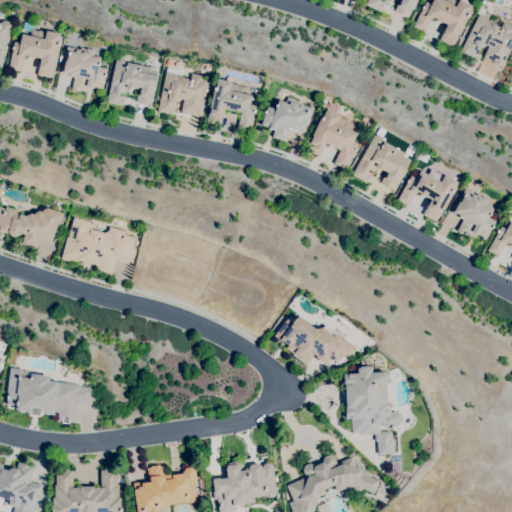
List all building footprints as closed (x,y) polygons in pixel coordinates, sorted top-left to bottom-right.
[(416,0),(408,17),(394,11),(398,2),(399,3),(400,0),(386,0),(386,1),(384,0),(379,0),(379,1),(384,4),(380,12),(365,5),(367,0),(416,0)] [(453,46),(451,45),(450,46),(440,41),(439,40),(442,34),(447,25),(443,23),(443,24),(435,20),(436,19),(432,17),(424,32),(413,26),(420,13),(422,8),(420,8),(422,5),(423,6),(425,1),(431,4),(433,0),(461,0),(472,5),(471,8),(472,8),(470,11),(472,12),(469,18),(467,17),(462,27),(465,29),(460,40),(456,39),(453,46)] [(501,66),(493,62),(494,61),(483,56),(488,46),(485,44),(484,46),(481,48),(475,59),(460,51),(466,39),(478,14),(486,18),(486,19),(490,21),(490,20),(493,22),(493,24),(500,28),(503,22),(511,27),(511,45),(508,54),(501,66)] [(1,67),(0,66),(0,23),(1,22),(3,21),(9,22),(10,25),(6,47),(5,47),(1,67)] [(51,79),(37,75),(38,70),(40,58),(36,57),(36,58),(28,56),(24,55),(21,72),(8,69),(11,54),(14,42),(19,43),(21,34),(29,36),(31,30),(39,31),(39,30),(45,32),(46,30),(60,34),(59,36),(60,36),(60,39),(61,40),(60,45),(59,44),(58,46),(59,46),(55,62),(51,79)] [(87,92),(80,91),(80,92),(71,90),(74,77),(69,76),(69,74),(62,73),(67,51),(66,50),(67,46),(80,49),(81,47),(82,47),(82,48),(86,49),(87,48),(95,50),(93,56),(100,58),(99,67),(106,68),(105,73),(106,74),(106,76),(105,76),(102,89),(94,87),(94,88),(88,87),(87,92)] [(151,106),(135,102),(137,94),(139,95),(141,88),(135,86),(134,89),(127,87),(125,94),(119,93),(118,96),(124,97),(122,106),(106,102),(116,59),(118,58),(124,59),(125,61),(125,63),(139,66),(139,65),(150,68),(149,70),(158,72),(156,82),(155,85),(156,85),(155,90),(154,90),(152,97),(153,97),(151,106)] [(200,116),(180,112),(183,100),(179,99),(179,101),(176,103),(173,115),(157,111),(166,72),(174,74),(174,76),(177,76),(178,75),(182,75),(181,77),(190,79),(191,73),(202,76),(201,80),(208,81),(207,86),(206,91),(203,103),(200,116)] [(249,133),(236,130),(240,115),(240,113),(225,109),(221,125),(220,125),(220,127),(206,123),(208,113),(209,113),(210,108),(209,108),(217,79),(231,82),(231,83),(238,85),(238,86),(244,87),(243,93),(251,95),(249,104),(255,106),(254,110),(255,110),(254,113),(253,113),(252,117),(249,133)] [(285,142),(272,137),(274,130),(268,128),(260,125),(267,107),(274,109),(278,99),(285,102),(287,97),(294,99),(293,101),(298,103),(298,101),(300,101),(299,104),(311,108),(302,133),(296,130),(296,132),(293,131),(290,129),(285,142)] [(345,170),(333,163),(339,150),(327,144),(320,156),(319,156),(319,157),(306,150),(305,149),(308,143),(309,143),(313,136),(311,136),(320,119),(322,116),(322,117),(326,109),(340,115),(339,116),(345,119),(345,120),(352,124),(349,129),(357,133),(353,141),(358,144),(353,154),(345,170)] [(394,190),(380,182),(386,172),(376,166),(373,172),(368,169),(366,172),(371,175),(366,183),(351,175),(375,133),(385,139),(383,142),(393,147),(394,147),(404,153),(409,145),(416,149),(410,160),(408,164),(403,174),(394,190)] [(436,221),(434,220),(434,221),(422,214),(425,209),(426,209),(431,199),(427,197),(427,198),(420,194),(420,193),(417,191),(408,206),(397,200),(407,182),(406,181),(407,179),(408,180),(410,175),(415,178),(420,171),(427,175),(430,169),(437,173),(438,172),(443,175),(444,174),(457,182),(454,186),(455,186),(442,209),(443,209),(436,221)] [(485,239),(478,235),(473,233),(470,238),(463,234),(463,235),(456,231),(463,219),(459,217),(460,217),(459,216),(459,215),(453,212),(459,201),(458,201),(463,193),(465,189),(476,196),(477,193),(479,194),(478,194),(482,197),(483,196),(489,200),(487,204),(493,208),(492,209),(490,213),(491,214),(490,215),(489,215),(488,217),(495,221),(492,226),(493,226),(492,228),(485,239)] [(31,247),(21,243),(24,235),(19,233),(19,235),(14,237),(12,237),(9,235),(8,234),(5,233),(4,235),(0,234),(1,232),(0,231),(0,207),(5,209),(6,206),(16,210),(16,212),(19,214),(29,217),(31,213),(34,214),(36,210),(42,212),(42,210),(46,208),(63,214),(59,224),(57,224),(51,241),(46,239),(45,240),(38,237),(34,246),(32,246),(31,247)] [(111,274),(96,270),(97,267),(95,266),(96,265),(77,260),(76,262),(69,260),(68,261),(60,259),(66,237),(68,237),(73,217),(90,222),(89,225),(92,230),(101,232),(104,233),(108,231),(109,227),(125,231),(124,234),(135,237),(132,249),(133,249),(129,264),(115,261),(111,274)] [(511,245),(508,243),(507,244),(505,243),(498,257),(487,250),(497,233),(496,232),(497,230),(498,230),(501,226),(506,229),(510,221),(511,222),(511,245)] [(306,366),(292,355),(293,354),(285,349),(288,345),(280,339),(279,340),(273,336),(287,318),(292,322),(298,315),(314,329),(322,328),(325,325),(336,334),(336,333),(356,348),(351,355),(350,354),(349,356),(345,354),(341,359),(341,358),(338,361),(337,361),(335,363),(330,359),(327,363),(326,361),(324,364),(315,357),(316,356),(314,355),(306,366)] [(378,455),(377,441),(375,442),(374,434),(358,435),(358,433),(351,434),(350,419),(346,419),(345,409),(346,409),(346,408),(345,385),(348,384),(344,384),(343,374),(350,374),(357,373),(357,368),(360,368),(359,367),(372,366),(372,372),(385,372),(387,374),(388,379),(385,382),(386,383),(387,407),(389,409),(390,412),(396,412),(400,416),(401,422),(397,426),(393,427),(393,428),(391,428),(391,427),(387,427),(384,423),(383,423),(383,426),(379,427),(379,432),(391,431),(391,438),(393,438),(394,454),(378,455)] [(68,424),(62,423),(62,422),(56,421),(57,413),(54,413),(54,415),(40,413),(39,416),(29,415),(30,412),(16,410),(16,406),(6,405),(8,392),(6,392),(10,368),(21,369),(21,371),(28,372),(28,373),(49,376),(49,381),(58,382),(59,382),(79,385),(79,386),(92,388),(90,404),(77,403),(74,423),(68,422),(68,424)] [(352,488),(351,487),(346,485),(345,486),(344,488),(336,492),(333,485),(324,490),(322,495),(319,496),(316,504),(316,505),(313,511),(289,511),(293,511),(295,506),(286,486),(303,478),(305,476),(304,475),(302,470),(304,466),(309,463),(312,464),(315,465),(322,462),(324,457),(329,454),(334,457),(336,462),(338,463),(352,457),(356,466),(358,464),(363,474),(379,481),(374,494),(362,489),(361,490),(360,491),(359,491),(358,492),(357,492),(356,491),(355,491),(354,491),(354,490),(353,490),(353,489),(352,488)] [(12,511),(15,507),(11,507),(9,503),(9,500),(0,497),(0,464),(9,466),(8,470),(11,468),(16,469),(17,462),(28,465),(28,466),(34,467),(30,482),(43,485),(40,499),(37,498),(34,511),(12,511)] [(264,464),(269,463),(272,465),(276,494),(273,497),(269,498),(267,496),(254,498),(254,503),(235,505),(236,509),(233,511),(219,511),(218,511),(217,500),(214,500),(212,492),(214,491),(212,479),(220,478),(220,479),(227,478),(226,468),(226,466),(227,466),(227,463),(236,462),(236,463),(241,462),(242,468),(248,468),(248,467),(250,464),(258,463),(261,466),(261,467),(264,464)] [(137,511),(133,490),(132,483),(149,480),(146,468),(151,467),(150,466),(159,465),(160,466),(163,466),(165,474),(173,473),(173,475),(181,473),(185,468),(190,468),(195,471),(197,484),(195,485),(197,500),(195,502),(189,503),(188,502),(187,502),(167,506),(167,508),(159,510),(159,511),(137,511)] [(122,511),(51,511),(51,505),(52,505),(52,498),(54,498),(54,485),(56,485),(55,471),(60,471),(60,469),(68,469),(68,471),(72,471),(73,488),(79,488),(79,486),(93,486),(93,488),(103,487),(103,486),(100,486),(100,470),(104,470),(104,469),(112,469),(113,470),(117,470),(117,484),(119,484),(119,497),(122,497),(122,511)]
